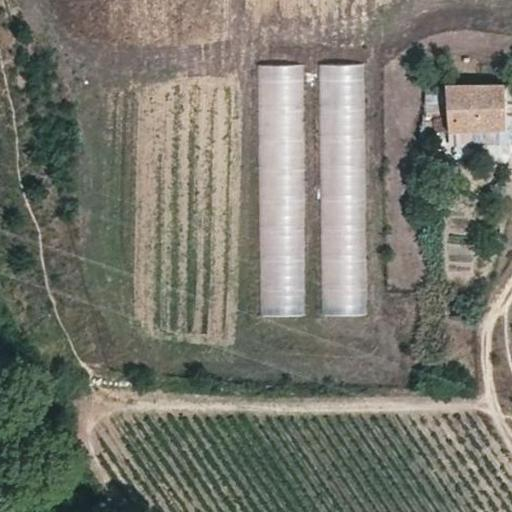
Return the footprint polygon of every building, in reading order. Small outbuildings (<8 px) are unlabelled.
[(364,284),(359,61),(319,62),(325,303),(335,303),(335,285),(364,284)] [(300,124),(300,63),(260,63),(260,151),(295,151),(295,124),(300,124)] [(440,69),(440,84),(461,84),(461,69),(440,69)] [(440,115),(432,115),(432,131),(504,131),(503,84),(461,84),(440,84),(440,115)] [(511,84),(503,84),(504,131),(509,131),(511,127),(511,84)] [(432,131),(432,115),(423,115),(423,131),(432,131)] [(302,310),(300,255),(288,255),(289,280),(261,281),(262,312),(302,310)]
